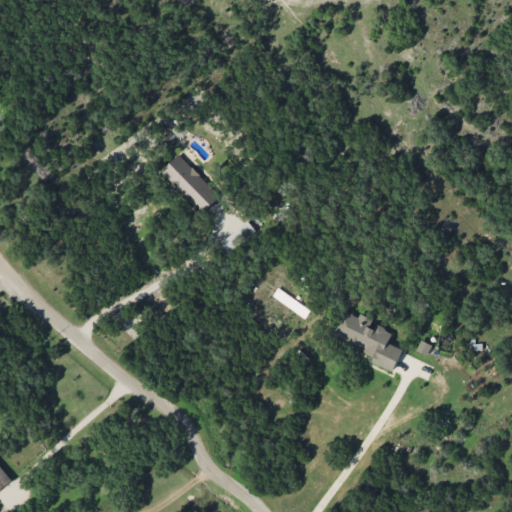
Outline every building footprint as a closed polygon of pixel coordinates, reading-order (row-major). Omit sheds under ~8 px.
[(203,213),(220,196),(180,154),(163,170),(203,213)] [(228,253),(257,233),(249,221),(220,242),(228,253)] [(394,370),(402,349),(389,343),(393,333),(369,323),(370,320),(344,309),(333,336),(375,353),(372,362),(394,370)] [(416,350),(427,355),(432,345),(421,339),(416,350)] [(0,489),(11,482),(0,465),(0,489)]
